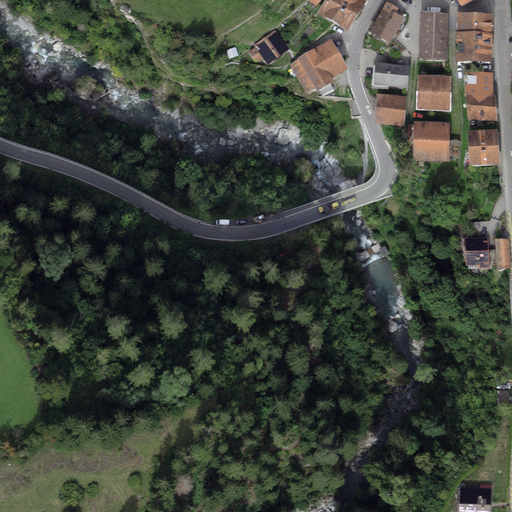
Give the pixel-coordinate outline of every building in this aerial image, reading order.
[(367,4),(359,0),(327,0),(318,16),(348,34),(367,4)] [(448,0),(452,7),(458,3),(461,9),(478,0),(448,0)] [(399,10),(386,3),(369,35),(392,46),(406,16),(398,12),(399,10)] [(131,9),(123,7),(120,17),(128,19),(131,9)] [(449,16),(422,14),(419,61),(446,62),(449,16)] [(493,17),(457,17),(457,65),(493,65),(493,17)] [(255,48),(248,53),(257,64),(263,60),(268,67),(289,51),(275,30),(254,47),(255,48)] [(332,41),(289,65),(307,95),(315,91),(318,95),(334,84),(332,80),(348,71),(332,41)] [(409,68),(374,65),(372,88),(408,91),(409,68)] [(494,77),(466,78),(468,124),(496,122),(494,77)] [(452,78),(418,78),(417,112),(450,113),(452,78)] [(407,98),(377,96),(375,125),(405,127),(407,98)] [(450,124),(414,124),(413,163),(449,163),(450,124)] [(498,130),(468,131),(469,166),(499,165),(498,130)] [(488,239),(465,240),(466,268),(478,268),(478,270),(490,270),(490,267),(496,267),(495,251),(489,251),(488,239)] [(509,240),(495,240),(497,271),(511,269),(509,240)] [(491,511),(492,490),(460,489),(458,511),(491,511)]
